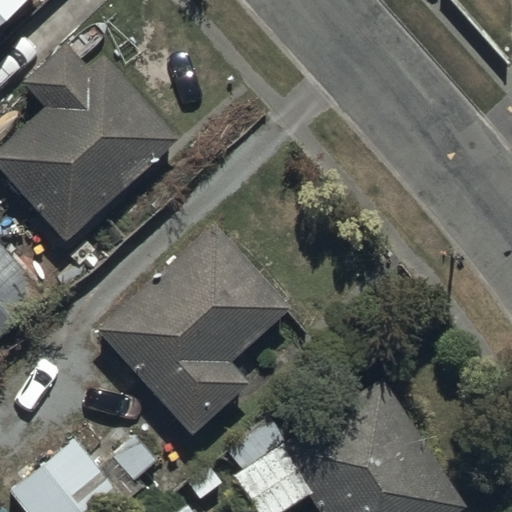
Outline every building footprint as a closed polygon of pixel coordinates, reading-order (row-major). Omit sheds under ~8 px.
[(0,0),(0,19),(21,0),(0,0)] [(179,147),(100,62),(87,74),(64,49),(18,91),(41,116),(0,153),(0,177),(67,250),(179,147)] [(286,312),(210,230),(96,341),(190,441),(249,389),(228,366),(286,312)] [(0,311),(30,286),(0,249),(0,311)] [(463,511),(380,382),(289,441),(281,446),(269,426),(227,454),(241,473),(229,481),(250,511),(289,511),(308,498),(317,511),(463,511)] [(99,468),(72,440),(8,500),(18,511),(115,511),(144,486),(138,479),(157,462),(133,437),(99,468)]
